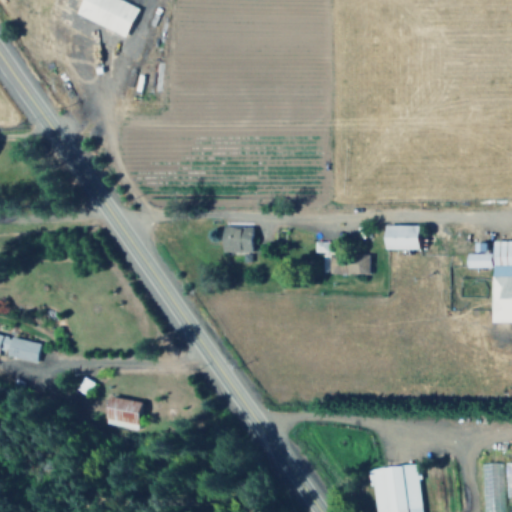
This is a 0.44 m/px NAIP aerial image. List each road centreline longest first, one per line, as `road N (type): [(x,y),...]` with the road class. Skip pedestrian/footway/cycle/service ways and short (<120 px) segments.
road 1 (secondary): [(318,511),(0,51)]
road 2 (residential): [(115,218),(504,218)]
